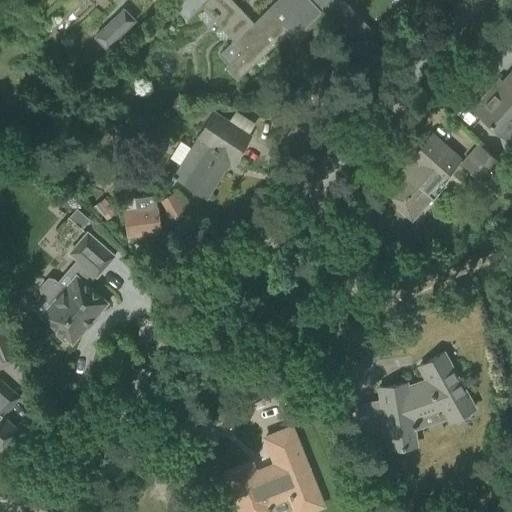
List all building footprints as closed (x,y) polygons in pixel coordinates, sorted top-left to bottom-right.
[(225,66),(237,78),(285,33),(292,39),(320,12),(308,0),(277,0),(253,24),(230,0),(206,0),(200,6),(232,40),(219,53),(228,63),(225,66)] [(338,0),(318,0),(328,10),(338,0)] [(93,37),(105,50),(135,21),(123,8),(93,37)] [(337,20),(345,28),(358,16),(350,8),(337,20)] [(472,109),(507,141),(511,135),(511,69),(496,88),(493,85),(472,109)] [(172,174),(206,198),(232,161),(233,162),(250,135),(233,125),(234,122),(213,109),(172,174)] [(412,155),(415,158),(383,193),(411,218),(430,196),(428,194),(459,159),(431,134),(412,155)] [(462,163),(481,181),(498,162),(479,144),(462,163)] [(124,208),(125,216),(128,236),(159,231),(154,194),(134,197),(135,207),(124,208)] [(162,202),(171,219),(184,212),(174,195),(162,202)] [(104,198),(95,205),(104,218),(114,210),(104,198)] [(56,328),(55,334),(63,341),(69,339),(70,340),(70,341),(71,342),(106,302),(104,301),(86,285),(95,275),(96,275),(112,256),(86,233),(69,252),(82,263),(71,275),(74,277),(64,289),(56,282),(51,281),(42,291),(44,296),(52,303),(42,314),(40,315),(42,317),(42,316),(56,328)] [(0,328),(0,362),(14,357),(2,328),(0,328)] [(426,380),(407,386),(406,383),(378,387),(388,451),(417,446),(415,428),(446,417),(449,422),(474,408),(443,352),(419,366),(426,380)] [(0,446),(16,427),(3,415),(20,396),(0,378),(0,446)] [(224,472),(240,511),(282,511),(293,508),(294,511),(304,511),(322,505),(291,427),(265,437),(275,465),(255,473),(251,461),(224,472)]
